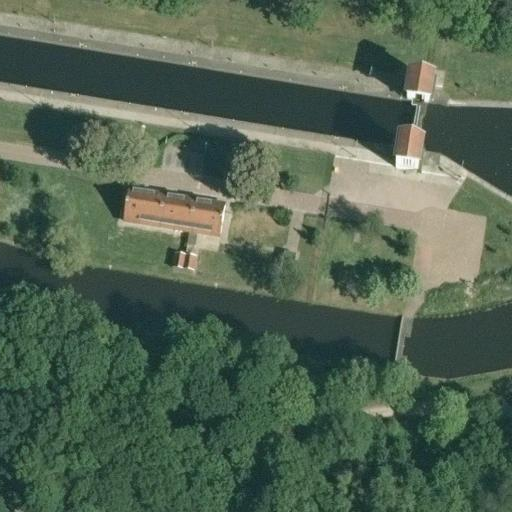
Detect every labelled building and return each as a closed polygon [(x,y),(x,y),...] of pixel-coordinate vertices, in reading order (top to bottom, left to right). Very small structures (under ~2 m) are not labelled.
[(410,79),(407,100),(429,104),(433,83),(410,79)] [(399,148),(396,170),(418,173),(421,151),(399,148)] [(156,227),(161,197),(129,191),(124,221),(156,227)] [(188,232),(194,202),(161,197),(156,227),(188,232)] [(194,202),(188,232),(221,238),(226,208),(194,202)] [(173,254),(171,270),(182,272),(185,256),(173,254)] [(185,256),(182,272),(194,274),(197,258),(185,256)]
